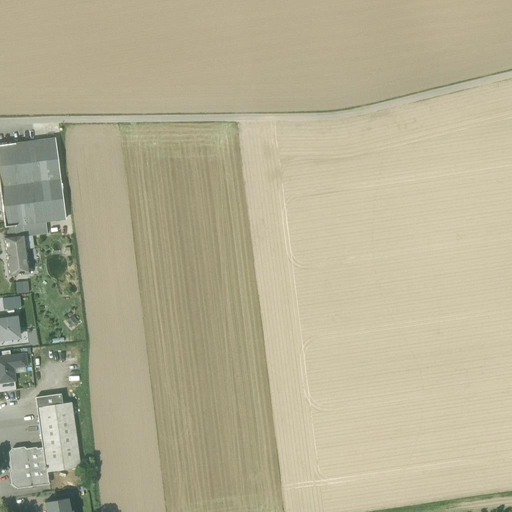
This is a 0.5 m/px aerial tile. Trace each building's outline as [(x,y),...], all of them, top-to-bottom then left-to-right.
[(0,145),(0,194),(4,228),(7,228),(7,227),(23,225),(45,221),(45,222),(64,219),(64,220),(65,219),(55,139),(54,139),(15,144),(0,145)] [(24,235),(24,237),(47,234),(45,222),(23,225),(24,235)] [(7,262),(9,276),(17,275),(17,276),(21,275),(29,274),(24,237),(24,235),(23,225),(7,227),(8,237),(6,237),(4,238),(5,252),(5,253),(6,253),(7,261),(6,261),(6,262),(7,262)] [(0,340),(19,338),(16,318),(4,320),(0,320),(0,340)] [(0,358),(0,382),(7,382),(6,379),(14,378),(12,367),(26,366),(24,355),(0,358)] [(0,382),(0,392),(15,390),(14,383),(7,384),(7,382),(0,382)] [(71,403),(62,404),(61,394),(36,398),(37,407),(43,448),(46,473),(47,472),(80,468),(71,403)] [(13,483),(17,487),(31,485),(48,483),(47,472),(46,473),(43,448),(25,451),(23,449),(12,451),(10,453),(13,471),(11,473),(13,483)] [(47,502),(49,511),(71,511),(72,510),(69,511),(67,498),(47,502)]
